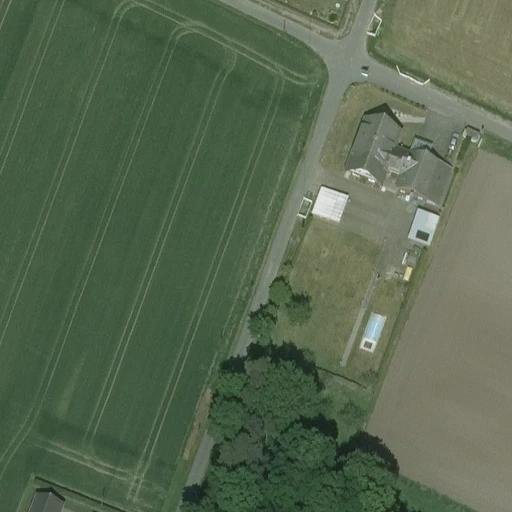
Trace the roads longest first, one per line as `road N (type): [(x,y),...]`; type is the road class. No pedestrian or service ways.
road 1 (unclassified): [(348,59),(182,511)]
road 2 (unclassified): [(348,59),(511,138)]
road 3 (unclassified): [(348,59),(224,0)]
